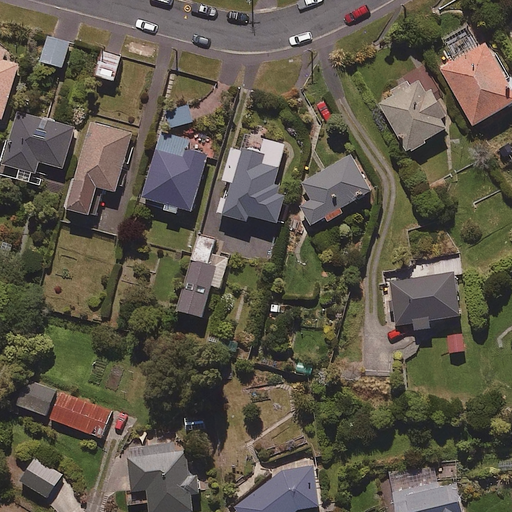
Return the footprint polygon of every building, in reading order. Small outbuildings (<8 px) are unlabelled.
[(71,40),(48,34),(41,60),(64,66),(71,40)] [(511,90),(484,42),(438,68),(470,124),(511,100),(511,90)] [(6,49),(0,47),(0,115),(5,117),(21,62),(4,57),(6,49)] [(123,54),(104,49),(97,75),(116,80),(123,54)] [(391,95),(377,103),(403,150),(445,127),(440,118),(446,115),(431,88),(423,92),(417,80),(409,85),(406,80),(388,90),(391,95)] [(189,103),(165,110),(170,127),(194,120),(189,103)] [(77,126),(17,109),(4,160),(39,170),(42,159),(66,166),(77,126)] [(134,131),(91,120),(68,205),(91,211),(98,185),(119,190),(134,131)] [(161,129),(144,195),(195,208),(209,152),(188,147),(191,137),(161,129)] [(245,132),(224,211),(250,218),(251,212),(281,220),(289,192),(281,190),(283,181),(277,180),(287,142),(245,132)] [(354,151),(303,181),(312,196),(300,203),(313,225),(375,187),(354,151)] [(200,231),(179,308),(205,315),(213,283),(221,285),(230,254),(214,250),(217,236),(200,231)] [(458,268),(389,279),(396,324),(415,321),(416,329),(434,326),(433,319),(466,314),(458,268)] [(463,332),(447,335),(450,352),(466,350),(463,332)] [(253,346),(225,337),(221,351),(248,360),(253,346)] [(57,390),(26,379),(17,406),(48,416),(57,390)] [(113,410),(62,391),(52,418),(103,437),(113,410)] [(175,440),(130,447),(136,487),(150,485),(153,511),(164,511),(197,507),(195,492),(202,491),(199,472),(191,473),(187,448),(176,449),(175,440)] [(36,456),(21,480),(49,497),(64,473),(36,456)] [(323,503),(315,463),(283,469),(236,506),(240,511),(293,511),(299,508),(323,503)] [(467,511),(459,474),(389,490),(394,511),(467,511)]
